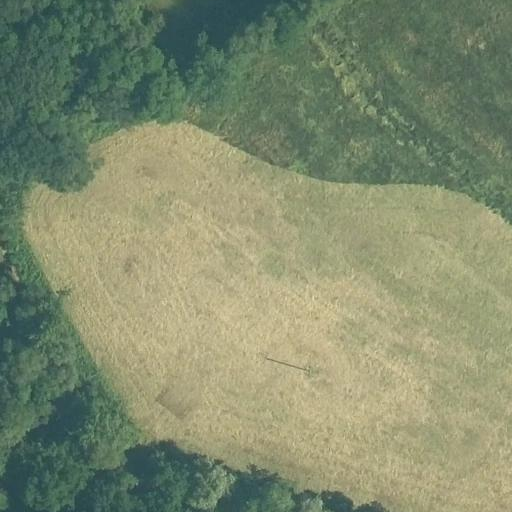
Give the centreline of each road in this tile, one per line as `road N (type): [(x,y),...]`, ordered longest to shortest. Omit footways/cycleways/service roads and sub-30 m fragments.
road 1 (track): [(330,511),(0,401)]
road 2 (track): [(88,511),(100,469),(95,433),(0,229)]
